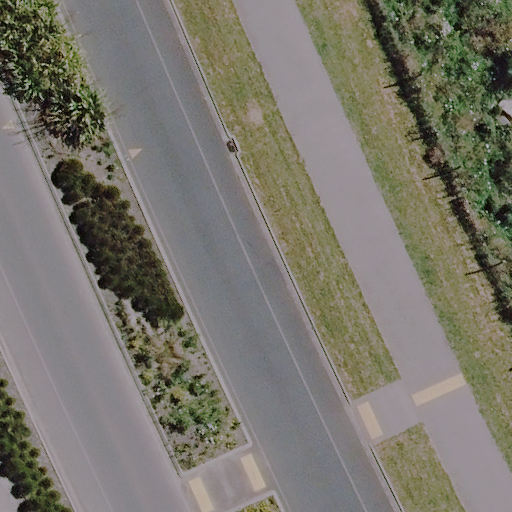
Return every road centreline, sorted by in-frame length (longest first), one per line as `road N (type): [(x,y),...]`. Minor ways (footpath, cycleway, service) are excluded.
road 1 (secondary): [(61,0),(291,511)]
road 2 (secondary): [(117,511),(0,253)]
